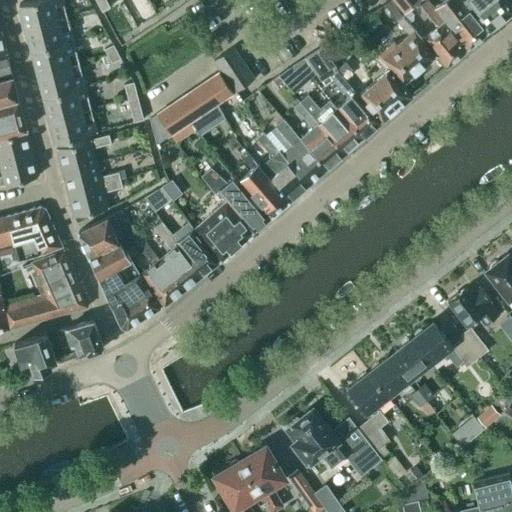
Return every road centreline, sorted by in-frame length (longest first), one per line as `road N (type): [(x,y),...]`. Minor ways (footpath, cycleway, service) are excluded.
road 1 (residential): [(121,364),(511,44)]
road 2 (residential): [(169,456),(210,434),(511,206)]
road 3 (residential): [(0,11),(52,190)]
road 4 (residential): [(43,511),(169,456)]
road 5 (residential): [(52,190),(96,310)]
road 6 (residential): [(0,404),(121,364)]
